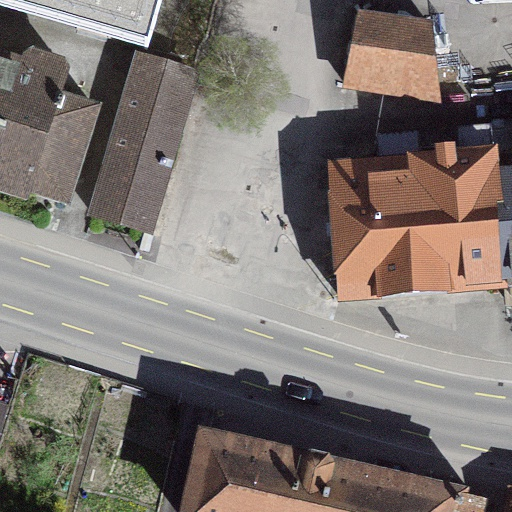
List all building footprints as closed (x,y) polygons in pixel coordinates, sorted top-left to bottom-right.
[(0,0),(0,6),(146,50),(160,0),(0,0)] [(345,84),(440,98),(429,25),(359,14),(345,84)] [(95,109),(58,97),(66,72),(63,67),(32,57),(27,60),(22,73),(0,66),(0,183),(65,203),(95,109)] [(149,231),(194,76),(137,59),(92,215),(149,231)] [(511,131),(490,133),(503,286),(505,300),(511,299),(511,131)] [(479,288),(503,286),(490,133),(459,136),(461,159),(343,169),(333,210),(340,299),(441,291),(441,289),(479,288)] [(311,458),(302,461),(205,442),(188,511),(480,511),(482,507),(332,470),(326,461),(311,458)]
